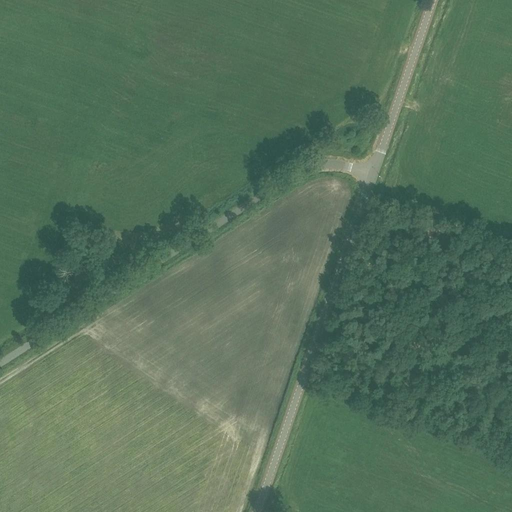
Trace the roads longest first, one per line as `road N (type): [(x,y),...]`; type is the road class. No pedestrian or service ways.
road 1 (unclassified): [(0,365),(305,170),(331,165),(373,175)]
road 2 (secondary): [(258,511),(373,175)]
road 3 (secondary): [(373,175),(433,0)]
